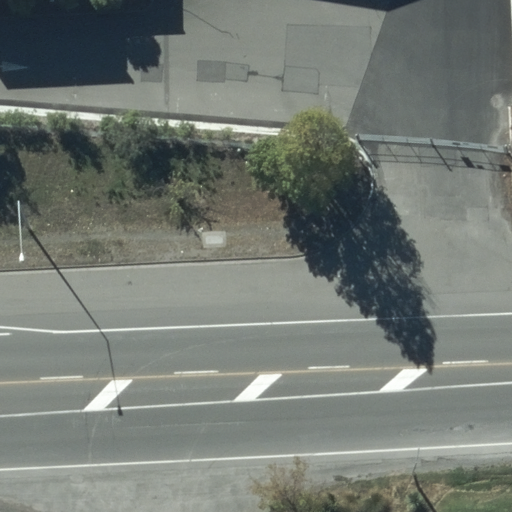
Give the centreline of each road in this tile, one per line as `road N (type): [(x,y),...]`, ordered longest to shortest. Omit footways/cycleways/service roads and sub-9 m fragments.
road 1 (trunk): [(511,362),(0,382)]
road 2 (unknown): [(456,27),(312,38),(0,41)]
road 3 (unknown): [(459,364),(456,27)]
